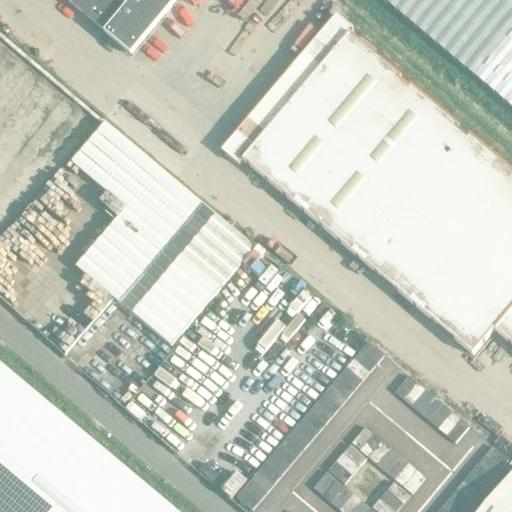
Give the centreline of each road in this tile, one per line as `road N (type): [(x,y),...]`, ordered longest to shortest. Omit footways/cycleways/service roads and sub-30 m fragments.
road 1 (unknown): [(44,0),(511,408)]
road 2 (unclassified): [(223,511),(0,321)]
